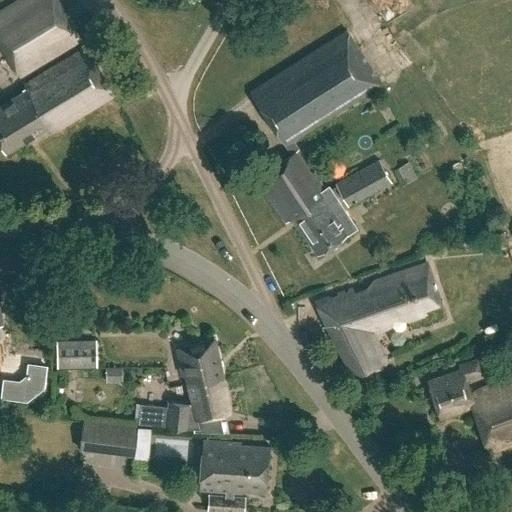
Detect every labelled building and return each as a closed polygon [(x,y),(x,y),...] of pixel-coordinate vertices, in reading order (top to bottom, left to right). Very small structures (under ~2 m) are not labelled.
[(0,44),(19,76),(80,38),(56,0),(19,0),(0,12),(0,44)] [(284,146),(380,85),(347,31),(251,92),(284,146)] [(53,131),(113,94),(84,48),(23,86),(25,89),(0,104),(0,142),(5,151),(49,124),(53,131)] [(294,151),(298,148),(293,140),(284,146),(289,154),(294,151)] [(256,177),(286,222),(293,217),(291,215),(322,194),(320,191),(294,151),(289,154),(256,177)] [(329,187),(328,186),(320,191),(322,194),(291,215),(293,217),(317,253),(355,227),(339,201),(343,198),(348,207),(392,183),(379,159),(335,182),(335,183),(329,187)] [(401,185),(417,177),(409,162),(393,170),(401,185)] [(424,316),(422,310),(440,304),(426,264),(316,302),(353,378),(386,361),(374,332),(390,326),(393,316),(404,311),(408,321),(424,316)] [(200,381),(220,376),(212,338),(174,347),(181,375),(184,374),(186,382),(200,379),(200,381)] [(59,367),(91,366),(90,340),(59,341),(59,367)] [(511,376),(469,392),(465,382),(485,375),(478,357),(457,364),(459,369),(427,379),(440,417),(473,406),(490,452),(511,443),(511,376)] [(200,379),(186,382),(192,404),(168,402),(167,406),(140,403),(138,423),(165,425),(195,429),(196,419),(228,412),(220,376),(200,381),(200,379)] [(79,451),(133,456),(136,428),(82,423),(79,451)] [(265,493),(269,446),(202,440),(198,489),(221,491),(221,496),(208,495),(207,509),(239,511),(242,511),(244,498),(232,497),(232,492),(242,493),(242,490),(265,493)] [(107,506),(109,495),(83,491),(81,501),(107,506)]
